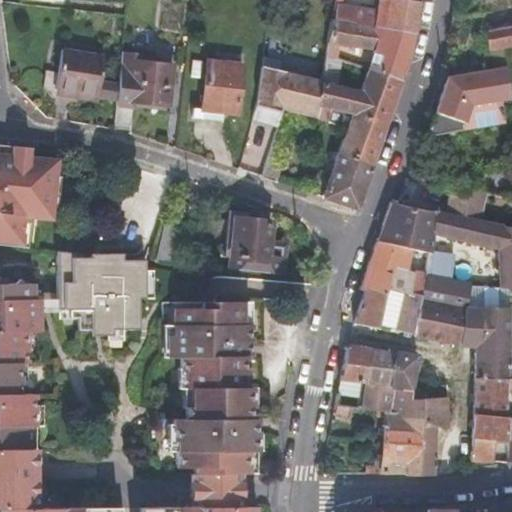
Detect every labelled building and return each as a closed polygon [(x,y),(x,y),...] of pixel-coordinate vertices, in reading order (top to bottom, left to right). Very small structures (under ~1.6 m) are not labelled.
[(19,0),(19,5),(61,10),(62,0),(19,0)] [(414,31),(419,2),(404,0),(376,0),(376,3),(373,12),(333,6),(331,18),(414,31)] [(413,38),(414,31),(331,18),(327,42),(373,51),(367,67),(400,76),(413,38)] [(511,26),(486,32),(488,40),(490,50),(498,49),(511,46),(511,26)] [(114,105),(115,90),(96,88),(100,61),(58,54),(51,96),(114,105)] [(199,109),(236,112),(240,66),(204,62),(199,109)] [(114,105),(111,127),(127,129),(131,103),(165,107),(170,67),(131,63),(129,81),(117,79),(115,90),(114,105)] [(321,82),(323,71),(300,65),(298,75),(262,66),(257,97),(283,105),(296,109),(315,115),(321,82)] [(315,115),(314,119),(324,122),(328,107),(349,112),(344,128),(337,153),(371,164),(400,76),(367,67),(358,91),(321,82),(315,115)] [(501,70),(443,79),(431,135),(437,136),(467,131),(476,106),(506,102),(501,70)] [(283,105),(277,126),(290,130),(296,109),(283,105)] [(324,122),(344,128),(349,112),(328,107),(324,122)] [(262,178),(274,182),(290,130),(277,126),(262,178)] [(10,149),(0,147),(0,246),(20,248),(25,219),(44,221),(45,212),(46,202),(54,203),(58,167),(26,162),(25,171),(7,168),(10,149)] [(28,152),(10,149),(7,168),(25,171),(26,162),(28,152)] [(356,208),(371,164),(337,153),(325,198),(356,208)] [(483,194),(450,188),(443,215),(479,223),(483,194)] [(388,204),(382,225),(433,235),(438,214),(394,205),(388,204)] [(261,217),(225,212),(218,266),(233,268),(272,272),(290,274),(293,245),(276,243),(277,235),(259,232),(261,217)] [(479,223),(443,215),(438,214),(433,235),(490,247),(492,225),(479,223)] [(433,235),(382,225),(376,241),(394,245),(414,250),(430,253),(431,248),(433,235)] [(500,262),(431,248),(430,253),(428,262),(422,295),(415,337),(462,346),(468,310),(473,284),(501,286),(511,286),(511,228),(497,227),(500,262)] [(157,264),(178,266),(181,234),(161,232),(157,264)] [(360,289),(365,290),(384,296),(385,289),(390,267),(394,245),(376,241),(360,289)] [(422,295),(428,262),(430,253),(414,250),(411,271),(412,271),(408,292),(422,295)] [(81,255),(60,253),(60,309),(80,310),(80,331),(138,332),(138,302),(144,302),(144,262),(121,262),(121,256),(96,256),(95,260),(81,260),(81,255)] [(411,271),(390,267),(385,289),(401,293),(398,312),(382,309),(378,329),(415,337),(422,295),(408,292),(412,271),(411,271)] [(0,447),(24,448),(24,426),(31,425),(33,394),(16,394),(17,364),(24,364),(24,333),(38,333),(38,300),(32,300),(33,284),(6,283),(3,277),(0,277),(0,447)] [(365,290),(355,324),(378,329),(382,309),(384,296),(365,290)] [(239,475),(243,475),(243,451),(254,452),(254,420),(249,420),(249,388),(245,388),(245,359),(249,359),(248,325),(240,325),(240,304),(202,304),(202,310),(172,309),(172,336),(168,335),(168,357),(177,358),(177,370),(182,370),(182,390),(187,390),(187,408),(181,408),(182,419),(173,419),(172,443),(176,443),(176,467),(192,468),(192,474),(239,475)] [(468,310),(462,346),(475,347),(473,381),(508,381),(509,311),(468,310)] [(348,348),(339,384),(360,385),(365,385),(372,350),(348,348)] [(355,409),(382,413),(387,414),(390,390),(388,390),(394,353),(372,350),(365,385),(360,385),(357,398),(355,409)] [(388,390),(390,390),(410,391),(416,355),(394,353),(388,390)] [(473,381),(471,440),(508,440),(510,418),(504,418),(505,394),(511,394),(511,380),(508,381),(473,381)] [(339,384),(337,395),(357,398),(360,385),(339,384)] [(366,474),(433,475),(434,429),(446,429),(447,387),(436,387),(436,401),(409,401),(410,391),(390,390),(387,414),(382,413),(379,468),(366,468),(366,474)] [(471,440),(470,454),(470,461),(507,462),(508,440),(471,440)] [(0,447),(0,511),(114,511),(115,507),(32,506),(32,448),(24,448),(0,447)] [(239,475),(192,474),(190,474),(190,490),(190,508),(140,507),(140,511),(253,511),(253,509),(239,509),(239,491),(239,475)]
